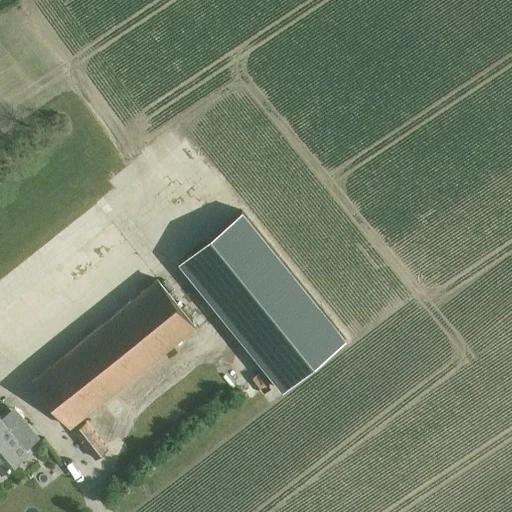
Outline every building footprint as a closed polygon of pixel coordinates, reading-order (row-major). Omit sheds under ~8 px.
[(242,211),(179,262),(282,390),(345,338),(242,211)] [(105,231),(111,239),(129,226),(123,218),(105,231)] [(99,231),(78,258),(90,267),(111,240),(99,231)] [(71,427),(194,327),(158,278),(34,379),(71,427)] [(95,458),(122,436),(101,409),(73,431),(95,458)] [(0,471),(1,473),(28,452),(25,449),(32,441),(12,415),(4,422),(0,418),(0,471)]
